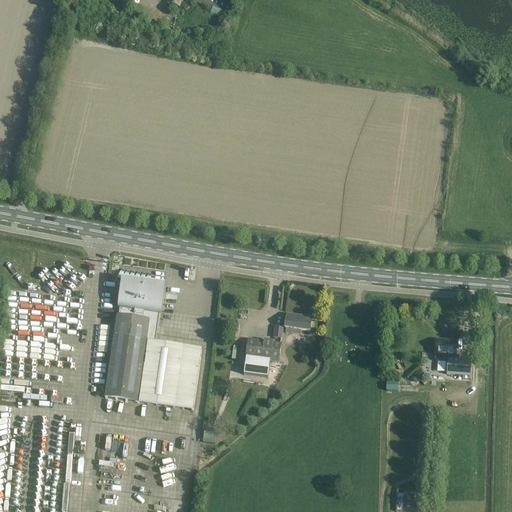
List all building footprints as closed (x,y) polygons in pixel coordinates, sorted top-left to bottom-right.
[(170,0),(169,5),(182,9),(185,0),(170,0)] [(189,0),(226,15),(232,0),(189,0)] [(68,287),(72,283),(61,272),(56,277),(68,287)] [(140,405),(176,410),(193,412),(202,350),(155,343),(163,288),(124,283),(119,318),(117,317),(112,359),(106,400),(140,405)] [(310,332),(310,328),(312,318),(298,316),(298,318),(287,317),(288,315),(287,315),(285,328),(310,332)] [(283,328),(274,327),(273,337),(281,338),(283,328)] [(248,340),(246,359),(244,374),(269,378),(271,362),(279,363),(281,344),(248,340)] [(438,362),(449,363),(448,375),(471,377),(472,362),(459,361),(459,356),(456,356),(457,342),(437,340),(436,354),(435,360),(438,362)] [(420,369),(415,374),(420,380),(426,376),(420,369)] [(387,384),(386,391),(398,392),(399,384),(387,384)] [(204,431),(203,443),(214,444),(215,432),(204,431)] [(103,461),(101,470),(114,472),(116,463),(103,461)] [(133,489),(130,495),(145,503),(148,498),(133,489)] [(416,493),(415,505),(423,506),(424,494),(416,493)] [(404,495),(403,511),(413,511),(414,496),(404,495)]
